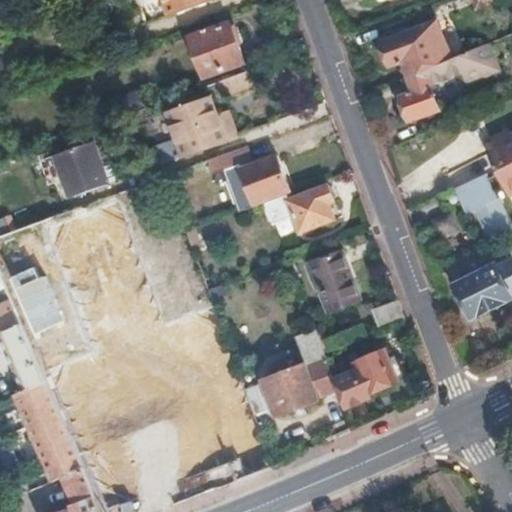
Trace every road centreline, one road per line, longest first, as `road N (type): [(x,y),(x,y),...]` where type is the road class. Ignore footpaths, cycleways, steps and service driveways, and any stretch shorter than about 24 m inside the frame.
road 1 (residential): [(310,0),(466,421)]
road 2 (primary): [(466,421),(249,511)]
